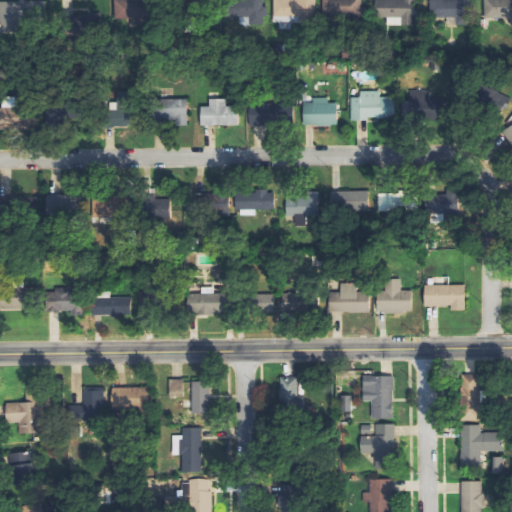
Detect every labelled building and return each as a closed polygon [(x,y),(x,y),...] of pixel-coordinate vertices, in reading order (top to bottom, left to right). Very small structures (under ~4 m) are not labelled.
[(115,0),(115,20),(151,21),(151,0),(115,0)] [(268,25),(268,7),(264,7),(263,0),(241,0),(242,26),(268,25)] [(274,0),(275,17),(291,17),(291,19),(317,19),(316,0),(274,0)] [(323,0),(323,20),(365,20),(365,0),(323,0)] [(416,0),(377,0),(377,18),(389,18),(388,25),(416,26),(416,0)] [(436,0),(431,0),(431,18),(448,18),(448,26),(469,26),(469,0),(458,0),(436,0)] [(511,0),(485,0),(485,18),(511,18),(511,26),(511,0)] [(46,1),(0,2),(1,28),(46,27),(46,1)] [(511,97),(485,86),(478,103),(504,114),(511,97)] [(417,121),(447,120),(446,99),(430,99),(430,90),(410,90),(411,113),(416,113),(417,121)] [(352,97),(353,119),(396,119),(396,97),(381,97),(381,91),(361,91),(361,97),(352,97)] [(131,92),(117,92),(118,107),(132,107),(131,92)] [(0,108),(0,128),(0,129),(0,123),(16,123),(16,126),(25,126),(25,114),(17,114),(16,98),(3,98),(3,108),(0,108)] [(338,103),(330,103),(330,98),(314,98),(314,104),(304,104),(304,125),(338,126),(338,103)] [(189,126),(189,99),(149,100),(150,120),(177,120),(177,127),(189,126)] [(227,99),(210,99),(211,107),(202,107),(202,126),(240,125),(240,106),(228,106),(227,99)] [(251,125),(294,124),(293,103),(250,104),(251,125)] [(238,193),(238,216),(257,216),(257,210),(275,210),(275,191),(256,191),(256,193),(238,193)] [(333,192),(333,212),(371,211),(370,191),(333,192)] [(307,226),(307,215),(321,215),(320,192),(308,192),(308,197),(287,198),(287,217),(296,216),(296,226),(307,226)] [(381,212),(417,211),(416,193),(380,194),(381,212)] [(460,215),(461,195),(428,194),(427,213),(460,215)] [(46,216),(67,217),(68,196),(47,195),(46,216)] [(93,218),(122,217),(122,196),(92,197),(93,218)] [(171,199),(142,200),(143,220),(172,219),(171,199)] [(402,291),(402,279),(386,279),(386,291),(378,291),(379,313),(413,312),(413,291),(402,291)] [(370,312),(370,292),(358,293),(358,284),(341,284),(341,292),(330,292),(330,313),(370,312)] [(466,285),(425,285),(425,307),(453,307),(453,311),(466,311),(466,285)] [(215,287),(202,287),(202,294),(189,294),(189,315),(225,314),(225,294),(215,294),(215,287)] [(111,292),(91,293),(92,317),(121,316),(120,298),(111,298),(111,292)] [(58,307),(66,312),(74,300),(66,294),(58,307)] [(318,294),(275,295),(276,313),(319,311),(318,294)] [(275,296),(249,295),(248,311),(274,311),(275,296)] [(463,374),(461,421),(482,421),(483,375),(463,374)] [(364,401),(373,401),(372,419),(394,419),(394,377),(364,376),(364,401)] [(299,396),(299,378),(280,377),(280,409),(304,410),(305,396),(299,396)] [(193,414),(211,414),(212,382),(194,382),(193,414)] [(113,387),(113,410),(150,410),(150,388),(113,387)] [(70,438),(82,438),(82,422),(109,422),(109,388),(84,388),(85,406),(69,406),(70,438)] [(7,403),(7,423),(20,423),(20,434),(45,434),(45,403),(34,403),(34,390),(28,390),(28,403),(7,403)] [(352,396),(342,396),(341,412),(352,413),(352,396)] [(376,469),(395,469),(395,425),(377,425),(377,437),(362,437),(362,454),(376,454),(376,469)] [(462,467),(482,467),(481,452),(504,452),(504,432),(482,433),(482,425),(462,425),(462,467)] [(202,428),(183,428),(183,436),(173,436),(173,455),(183,456),(183,472),(202,472),(202,428)] [(15,483),(37,480),(32,451),(10,455),(15,483)] [(212,511),(212,479),(190,480),(191,511),(212,511)] [(371,511),(391,511),(392,480),(371,479),(371,492),(364,492),(364,502),(372,503),(371,511)] [(483,511),(483,481),(462,482),(462,511),(483,511)] [(283,511),(303,511),(303,485),(280,486),(281,509),(284,509),(283,511)]
